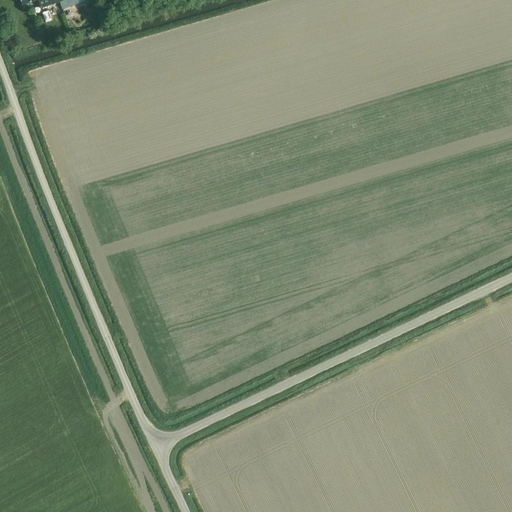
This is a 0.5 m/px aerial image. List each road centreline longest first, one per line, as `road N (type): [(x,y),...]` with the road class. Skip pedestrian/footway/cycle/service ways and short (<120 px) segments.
road 1 (unclassified): [(154,446),(0,69)]
road 2 (unclassified): [(154,446),(511,276)]
